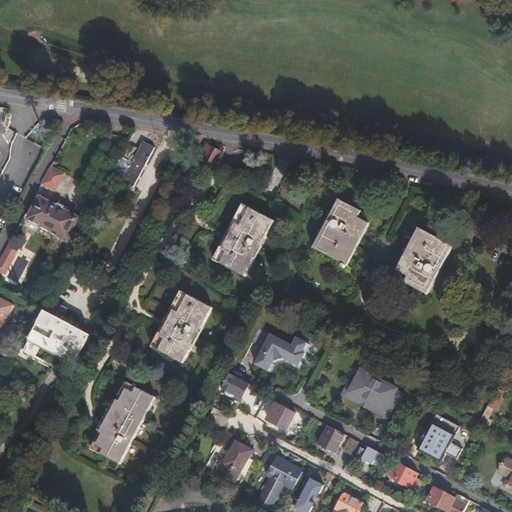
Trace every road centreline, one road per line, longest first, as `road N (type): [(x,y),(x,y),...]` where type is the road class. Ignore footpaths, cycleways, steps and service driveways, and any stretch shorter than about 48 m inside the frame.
road 1 (tertiary): [(511,193),(0,93)]
road 2 (unknown): [(300,149),(269,189),(238,207),(95,433)]
road 3 (unknown): [(185,127),(95,295)]
